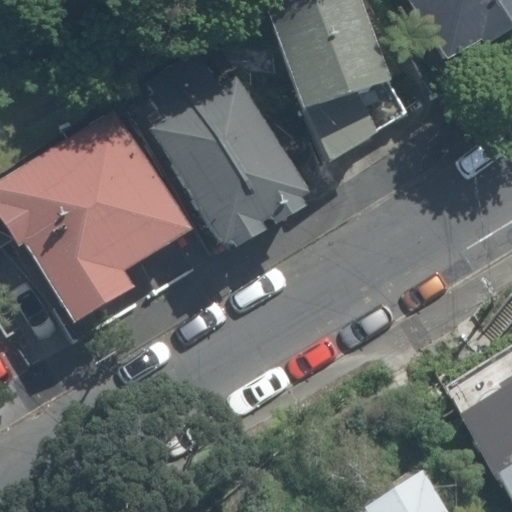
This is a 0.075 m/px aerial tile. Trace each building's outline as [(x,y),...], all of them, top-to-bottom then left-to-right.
[(401,86),(380,0),(282,0),(308,108),(401,86)] [(511,43),(511,0),(435,0),(468,65),(511,43)] [(328,198),(239,57),(149,112),(235,253),(328,198)] [(208,230),(132,100),(0,174),(0,181),(81,323),(145,289),(137,273),(208,230)] [(0,350),(11,344),(0,325),(0,350)] [(511,462),(493,475),(511,505),(511,462)] [(448,511),(429,477),(372,511),(448,511)]
